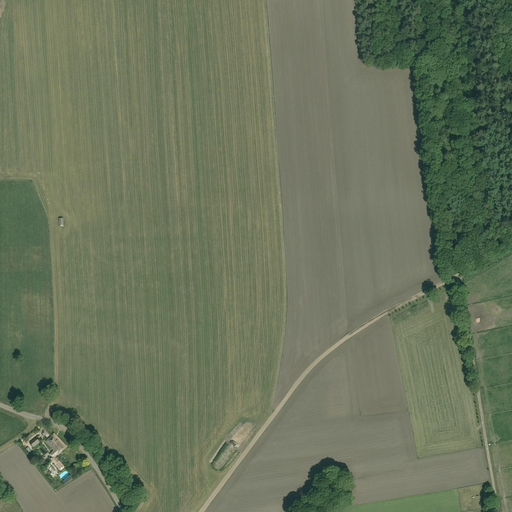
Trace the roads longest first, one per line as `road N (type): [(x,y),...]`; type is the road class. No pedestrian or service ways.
road 1 (track): [(45,420),(56,381),(52,231),(32,176),(21,20)]
road 2 (track): [(482,262),(329,350),(201,511)]
road 3 (track): [(456,277),(498,511)]
road 4 (unclassified): [(122,511),(68,432),(0,406)]
